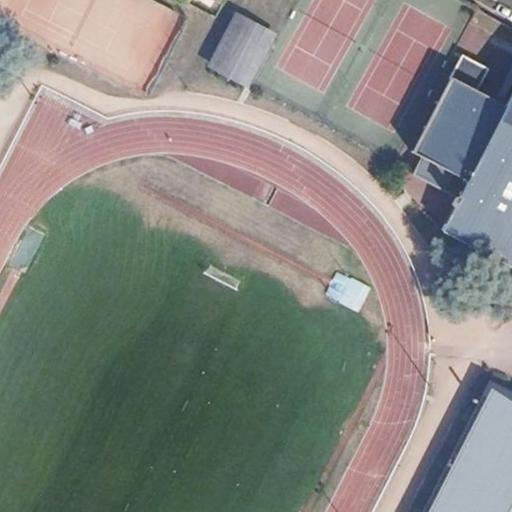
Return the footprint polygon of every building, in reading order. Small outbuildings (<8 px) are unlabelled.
[(245,81),(262,48),(227,31),(211,63),(245,81)] [(457,199),(506,106),(451,78),(411,154),(451,175),(442,191),(457,199)] [(511,93),(506,106),(457,199),(441,230),(467,243),(483,212),(511,227),(511,93)] [(511,227),(483,212),(467,243),(511,266),(511,227)] [(335,271),(323,295),(358,312),(369,287),(335,271)] [(511,511),(511,398),(496,391),(432,511),(511,511)]
